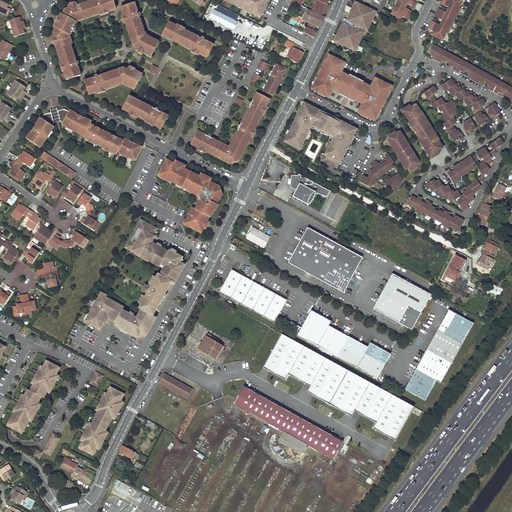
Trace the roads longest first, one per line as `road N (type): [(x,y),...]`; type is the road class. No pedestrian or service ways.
road 1 (unclassified): [(246,187),(92,496)]
road 2 (residential): [(430,0),(414,33),(417,54),(378,126),(295,90)]
road 3 (residential): [(50,86),(246,187)]
road 4 (motorway): [(511,356),(394,511)]
road 5 (motorway): [(421,511),(511,390)]
